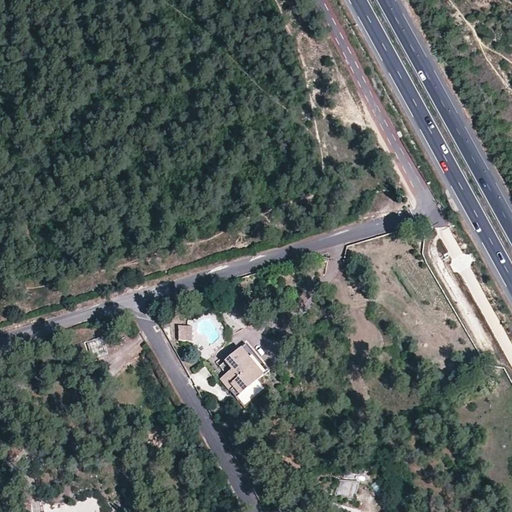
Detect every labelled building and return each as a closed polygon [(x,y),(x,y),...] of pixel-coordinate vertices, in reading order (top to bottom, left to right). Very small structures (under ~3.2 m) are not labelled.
[(178,327),(178,342),(193,342),(193,328),(178,327)] [(104,340),(85,344),(88,358),(106,355),(104,340)] [(268,370),(246,343),(224,361),(231,369),(225,374),(232,382),(230,384),(233,387),(229,390),(235,397),(257,379),(268,370)] [(230,384),(232,382),(225,374),(220,379),(229,390),(233,387),(230,384)] [(340,498),(357,498),(357,483),(340,483),(340,498)]
